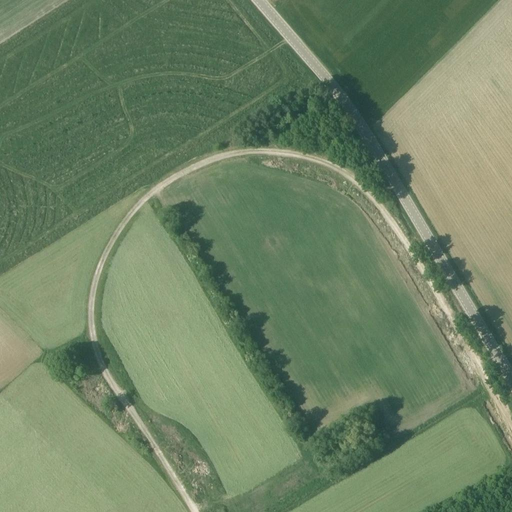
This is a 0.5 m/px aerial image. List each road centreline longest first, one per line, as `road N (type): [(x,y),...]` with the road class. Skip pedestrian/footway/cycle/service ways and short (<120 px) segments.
road 1 (track): [(168,180),(208,160),(273,150),(354,180),(403,242),(511,423)]
road 2 (unclassified): [(511,379),(359,124),(258,0)]
road 3 (track): [(196,511),(104,368),(91,311),(96,280),(124,222),(168,180)]
